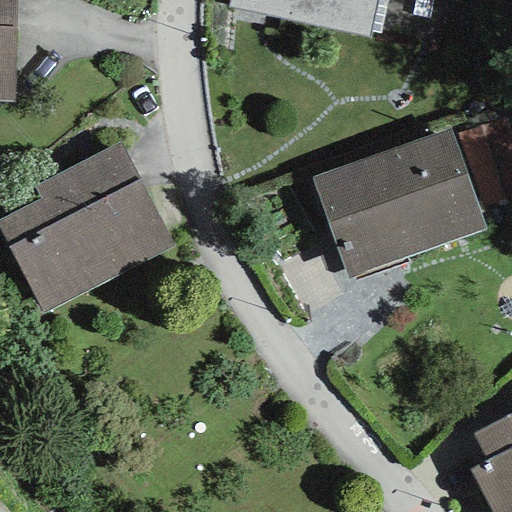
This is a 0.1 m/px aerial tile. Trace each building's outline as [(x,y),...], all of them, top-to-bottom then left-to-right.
[(16,0),(0,0),(0,101),(12,102),(16,0)] [(228,0),(227,7),(368,38),(376,0),(228,0)] [(449,127),(309,178),(346,278),(486,227),(449,127)] [(0,235),(41,315),(173,247),(118,141),(31,186),(38,199),(0,218),(0,235)] [(511,511),(511,412),(471,433),(486,462),(467,472),(488,511),(511,511)]
